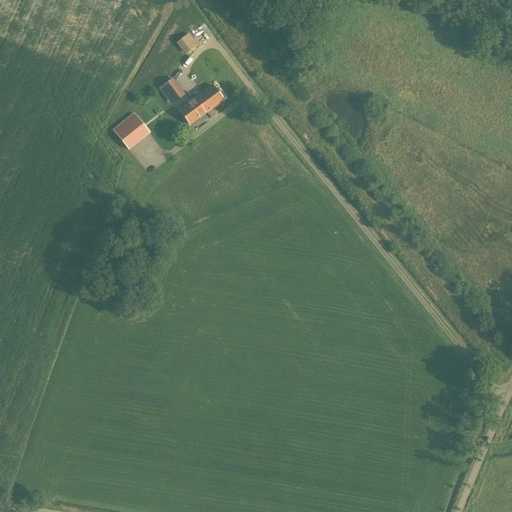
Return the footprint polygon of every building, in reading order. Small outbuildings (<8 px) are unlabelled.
[(178,41),(186,52),(197,44),(189,34),(178,41)] [(167,105),(182,95),(171,77),(156,86),(167,105)] [(213,86),(194,100),(195,102),(197,100),(205,112),(222,100),(213,86)] [(195,102),(194,100),(179,111),(189,124),(205,112),(197,100),(195,102)] [(134,113),(127,118),(143,139),(150,134),(134,113)] [(143,139),(127,118),(113,130),(129,150),(143,139)]
